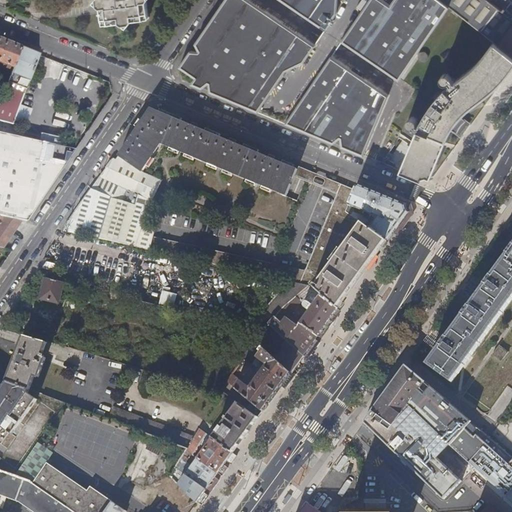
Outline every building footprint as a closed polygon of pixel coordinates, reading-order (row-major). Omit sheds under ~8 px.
[(94,0),(94,1),(101,7),(101,10),(103,24),(121,22),(127,26),(132,20),(149,18),(147,1),(147,0),(94,0)] [(251,2),(248,0),(225,0),(195,44),(200,52),(199,53),(190,52),(179,68),(195,79),(191,84),(203,89),(209,84),(210,84),(210,92),(334,143),(340,138),(341,138),(342,147),(364,156),(391,95),(366,79),(350,68),(334,57),(317,45),(300,34),(284,24),(266,12),(251,2)] [(279,0),(293,9),(310,21),(313,17),(320,23),(323,20),(330,25),(326,31),(344,43),(360,54),(376,64),(401,81),(450,8),(438,0),(279,0)] [(438,0),(450,8),(494,43),(511,56),(511,19),(486,0),(438,0)] [(511,0),(486,0),(511,19),(511,0)] [(310,21),(326,31),(330,25),(323,20),(320,23),(313,17),(310,21)] [(338,51),(344,43),(326,31),(321,39),(317,45),(334,57),(338,51)] [(0,38),(0,62),(4,64),(3,66),(10,69),(11,67),(13,68),(21,47),(0,38)] [(511,69),(511,56),(494,43),(492,46),(489,51),(484,56),(474,67),(464,76),(456,82),(449,74),(448,74),(445,75),(443,77),(442,78),(443,81),(445,83),(447,84),(448,84),(451,83),(453,85),(448,89),(443,93),(436,101),(428,112),(423,120),(421,125),(417,124),(418,122),(417,119),(417,118),(415,117),(414,116),(412,116),(411,117),(409,118),(409,119),(408,121),(408,123),(409,124),(411,126),(419,129),(415,139),(412,147),(402,171),(421,180),(423,179),(423,177),(428,176),(430,177),(433,177),(437,164),(442,151),(447,140),(453,128),(461,134),(469,123),(461,117),(466,112),(471,108),(483,99),(499,85),(508,75),(511,69)] [(0,121),(13,125),(40,54),(21,47),(13,68),(7,83),(5,89),(0,101),(0,121)] [(421,53),(420,57),(420,58),(421,60),(423,61),(426,62),(428,60),(429,60),(430,57),(429,55),(428,54),(426,52),(424,52),(422,52),(421,53)] [(113,159),(64,231),(151,250),(291,282),(301,284),(309,286),(310,285),(338,309),(388,240),(347,212),(355,191),(328,180),(325,188),(338,194),(305,271),(154,237),(156,231),(142,227),(152,200),(153,201),(162,181),(143,173),(152,159),(162,145),(216,168),(256,184),(286,197),(298,170),(152,109),(116,160),(113,159)] [(0,215),(27,222),(75,151),(0,133),(0,215)] [(402,171),(412,147),(408,145),(409,144),(403,141),(396,157),(393,154),(390,161),(397,165),(395,169),(402,171)] [(347,212),(388,240),(408,212),(406,205),(358,185),(355,191),(347,212)] [(0,247),(3,248),(21,222),(21,221),(0,216),(0,247)] [(511,301),(511,248),(507,255),(508,256),(492,278),(491,277),(484,286),(485,287),(469,308),(461,317),(462,318),(447,339),(446,339),(439,348),(440,349),(427,366),(451,384),(511,301)] [(43,269),(58,272),(60,264),(48,262),(43,269)] [(65,283),(47,278),(42,299),(59,303),(65,283)] [(301,284),(291,282),(262,315),(257,310),(245,325),(248,326),(265,330),(270,324),(287,305),(309,286),(301,284)] [(288,341),(304,356),(316,340),(338,309),(310,285),(309,286),(287,305),(270,324),(288,341)] [(162,291),(160,304),(175,307),(177,293),(162,291)] [(255,341),(265,330),(248,326),(217,373),(228,382),(233,375),(244,358),(255,341)] [(48,343),(26,336),(9,381),(31,389),(36,377),(40,378),(47,359),(46,358),(46,357),(43,355),(48,343)] [(320,343),(316,340),(304,356),(309,359),(320,343)] [(251,388),(233,375),(228,382),(264,411),(282,387),(291,374),(276,360),(255,341),(244,358),(259,369),(259,373),(261,374),(259,376),(257,375),(254,380),(256,381),(253,385),(254,388),(251,388)] [(291,374),(304,356),(288,341),(283,346),(285,348),(276,360),(291,374)] [(499,345),(492,355),(502,361),(509,351),(499,345)] [(507,498),(511,492),(511,457),(406,366),(365,423),(391,449),(450,505),(451,503),(447,499),(453,493),(463,482),(438,459),(411,434),(402,433),(395,426),(408,408),(450,446),(507,498)] [(295,377),(291,374),(282,387),(286,390),(295,377)] [(31,389),(9,381),(0,393),(0,443),(3,446),(11,434),(14,436),(39,400),(30,394),(31,390),(31,389)] [(258,419),(259,418),(239,403),(238,404),(258,419)] [(258,419),(238,404),(213,439),(233,454),(258,419)] [(114,408),(109,419),(172,443),(180,432),(114,408)] [(438,459),(450,446),(408,408),(395,426),(402,433),(411,434),(438,459)] [(195,438),(180,432),(172,443),(189,449),(187,451),(190,453),(193,455),(203,441),(209,445),(198,459),(218,474),(224,466),(227,462),(233,454),(213,439),(200,430),(195,438)] [(237,457),(233,454),(227,462),(231,465),(237,457)] [(187,457),(185,455),(179,464),(184,467),(190,459),(187,457)] [(184,467),(179,464),(176,468),(206,491),(215,478),(218,474),(198,459),(189,471),(184,467)] [(49,464),(35,485),(73,511),(106,511),(113,502),(93,487),(90,492),(49,464)] [(228,469),(224,466),(218,474),(222,477),(228,469)] [(206,491),(176,468),(171,477),(198,503),(206,491)] [(0,495),(20,503),(34,511),(73,511),(35,485),(31,482),(0,470),(0,495)] [(215,478),(206,491),(210,494),(219,481),(215,478)] [(125,511),(126,511),(113,502),(106,511),(125,511)] [(320,511),(307,502),(300,511),(320,511)]
